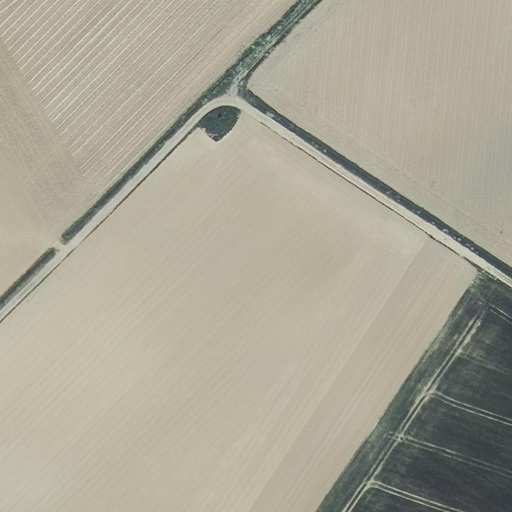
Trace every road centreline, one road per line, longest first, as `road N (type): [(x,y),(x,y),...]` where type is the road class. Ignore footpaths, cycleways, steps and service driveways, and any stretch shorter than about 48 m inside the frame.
road 1 (track): [(309,0),(0,313)]
road 2 (track): [(222,88),(511,280)]
